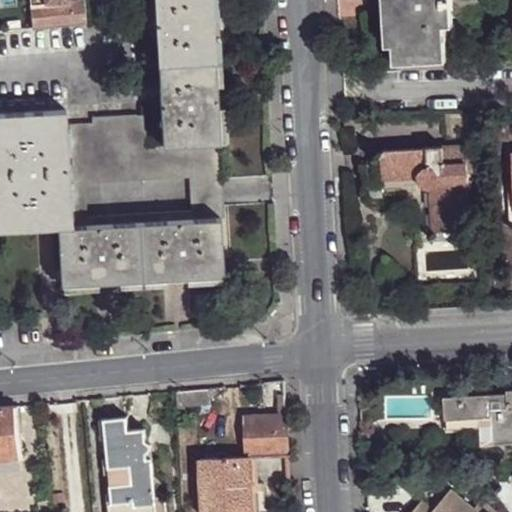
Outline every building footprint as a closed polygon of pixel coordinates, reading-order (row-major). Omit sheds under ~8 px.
[(33,0),(36,27),(89,22),(87,0),(33,0)] [(213,14),(211,0),(157,0),(166,144),(220,142),(218,104),(220,105),(231,104),(231,101),(220,102),(219,83),(217,83),(214,37),(216,37),(216,17),(226,16),(226,14),(215,14),(213,14)] [(444,32),(443,7),(442,1),(442,0),(389,0),(393,64),(446,62),(444,32)] [(451,7),(453,32),(484,31),(482,0),(453,0),(442,1),(443,7),(451,7)] [(444,32),(453,32),(451,7),(443,7),(444,32)] [(0,229),(60,226),(75,225),(75,217),(74,207),(68,207),(67,184),(73,183),(70,123),(69,109),(0,113),(0,229)] [(345,111),(346,125),(362,124),(362,110),(345,111)] [(70,123),(73,183),(87,182),(144,179),(142,145),(140,113),(97,116),(97,121),(70,123)] [(142,145),(149,145),(151,145),(149,113),(140,113),(142,145)] [(222,142),(220,142),(166,144),(151,145),(149,145),(150,179),(192,176),(224,175),(222,142)] [(446,162),(469,162),(469,153),(468,144),(445,146),(446,162)] [(470,172),(469,162),(446,162),(445,146),(383,149),(385,177),(420,175),(421,180),(426,185),(432,187),(435,230),(472,228),(472,217),(471,206),(470,172)] [(469,153),(469,162),(470,172),(479,171),(479,153),(469,153)] [(226,217),(224,175),(192,176),(194,211),(223,209),(223,217),(226,217)] [(75,217),(90,216),(87,182),(73,183),(67,184),(68,207),(74,207),(75,217)] [(481,205),(471,206),(472,217),(481,216),(481,205)] [(194,219),(223,217),(223,209),(194,211),(194,219)] [(194,219),(194,211),(169,212),(170,220),(194,219)] [(112,223),(170,220),(169,212),(112,215),(112,223)] [(90,225),(112,223),(112,215),(90,216),(90,225)] [(75,225),(90,225),(90,216),(75,217),(75,225)] [(226,263),(223,217),(194,219),(170,220),(112,223),(90,225),(75,225),(60,226),(62,272),(226,263)] [(227,274),(226,263),(62,272),(63,283),(227,274)] [(198,388),(180,390),(181,405),(199,403),(213,401),(212,386),(198,388)] [(510,393),(510,392),(446,395),(447,418),(483,416),(485,416),(484,394),(510,393)] [(511,392),(510,392),(510,393),(484,394),(485,416),(485,421),(495,421),(511,420),(511,428),(511,427),(511,392)] [(289,414),(287,395),(279,395),(279,405),(280,415),(289,414)] [(16,406),(0,407),(0,457),(21,455),(16,406)] [(291,455),(289,414),(280,415),(248,417),(251,455),(250,457),(254,457),(259,457),(291,455)] [(112,511),(170,511),(170,496),(159,487),(166,481),(158,474),(156,457),(152,456),(152,452),(155,446),(155,443),(150,438),(149,427),(132,428),(131,416),(103,419),(106,439),(107,439),(111,444),(112,457),(108,458),(109,474),(114,474),(117,498),(112,501),(112,511)] [(496,442),(495,421),(485,421),(485,416),(483,416),(485,443),(496,442)] [(511,441),(511,427),(511,428),(511,420),(495,421),(496,442),(511,441)] [(255,511),(255,490),(254,457),(250,457),(251,455),(199,459),(202,511),(255,511)] [(488,511),(486,510),(483,511),(480,511),(472,505),(449,486),(431,507),(419,498),(407,511),(488,511)] [(480,496),(472,505),(480,511),(483,511),(486,510),(488,511),(498,511),(499,511),(480,496)]
